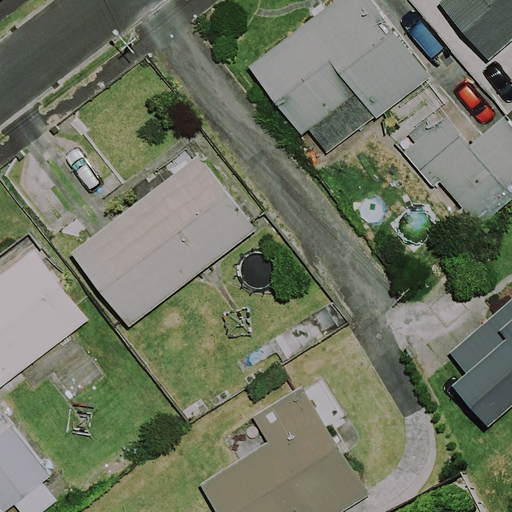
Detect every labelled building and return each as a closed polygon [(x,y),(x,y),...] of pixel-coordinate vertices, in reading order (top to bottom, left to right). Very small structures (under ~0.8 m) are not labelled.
[(370,0),(331,0),(257,58),(330,151),(429,75),(370,0)] [(511,0),(441,0),(439,2),(494,63),(511,46),(511,0)] [(500,119),(478,138),(447,101),(394,145),(431,190),(440,183),(460,207),(448,217),(467,240),(511,203),(511,72),(482,97),(500,119)] [(202,151),(76,250),(137,327),(263,228),(202,151)] [(32,245),(0,271),(0,393),(92,319),(32,245)] [(511,298),(441,361),(500,428),(511,418),(511,298)] [(321,406),(202,478),(222,511),(332,511),(371,489),(321,406)] [(49,511),(59,504),(44,483),(55,475),(12,420),(0,429),(0,511),(5,511),(13,507),(17,511),(49,511)]
